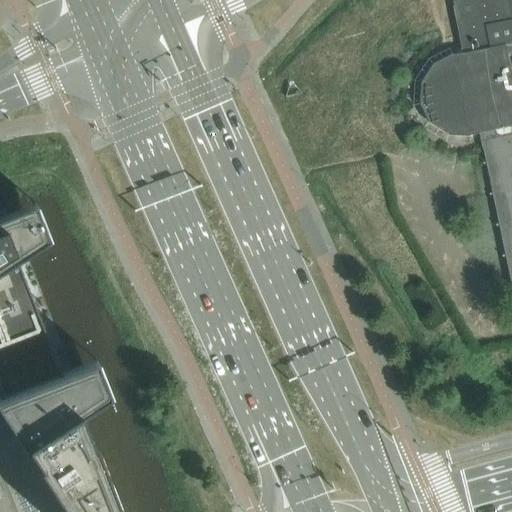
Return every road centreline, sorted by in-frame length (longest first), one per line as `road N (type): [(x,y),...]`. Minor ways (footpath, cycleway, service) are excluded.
road 1 (secondary): [(378,507),(158,10)]
road 2 (secondary): [(97,41),(308,511)]
road 3 (primary): [(511,482),(378,507)]
